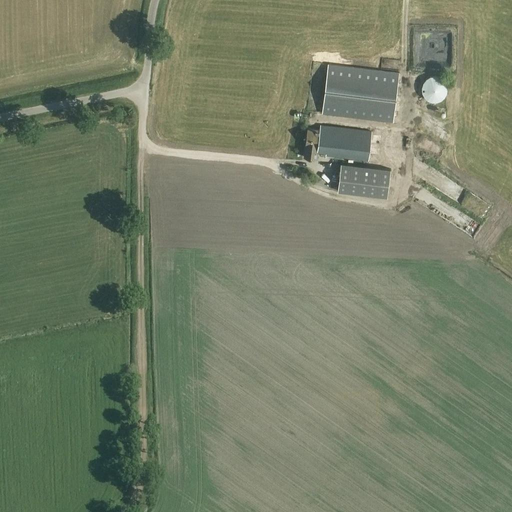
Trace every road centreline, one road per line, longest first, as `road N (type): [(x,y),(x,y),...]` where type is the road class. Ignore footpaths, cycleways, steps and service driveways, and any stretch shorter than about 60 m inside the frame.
road 1 (track): [(125,511),(140,475),(141,139)]
road 2 (unclassified): [(0,118),(144,89)]
